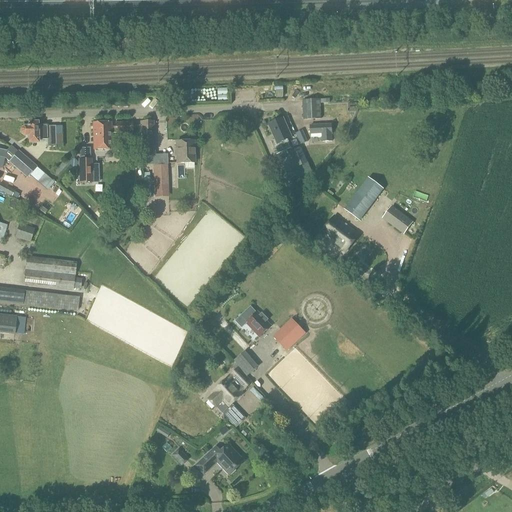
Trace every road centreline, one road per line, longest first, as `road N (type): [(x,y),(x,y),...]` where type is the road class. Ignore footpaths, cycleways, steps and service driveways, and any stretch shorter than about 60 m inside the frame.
road 1 (unclassified): [(0,115),(296,107)]
road 2 (unknown): [(328,477),(264,384),(260,366),(268,352)]
road 3 (tertiary): [(344,469),(464,404)]
road 4 (unclassified): [(413,511),(511,437)]
